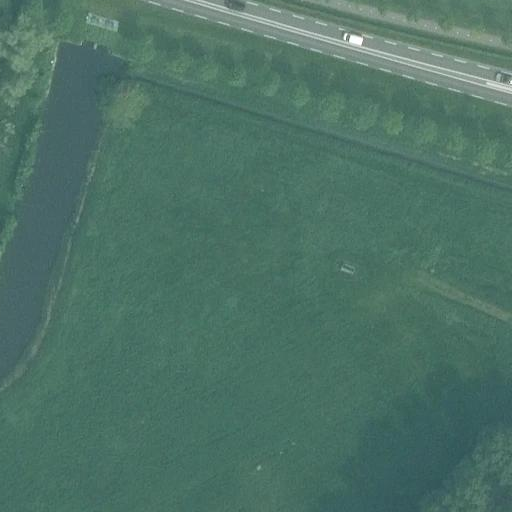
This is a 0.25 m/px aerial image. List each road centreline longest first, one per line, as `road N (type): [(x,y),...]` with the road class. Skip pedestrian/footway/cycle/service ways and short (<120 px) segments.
road 1 (primary): [(380,54),(187,0)]
road 2 (primary): [(380,54),(511,96)]
road 3 (primary): [(511,83),(380,54)]
